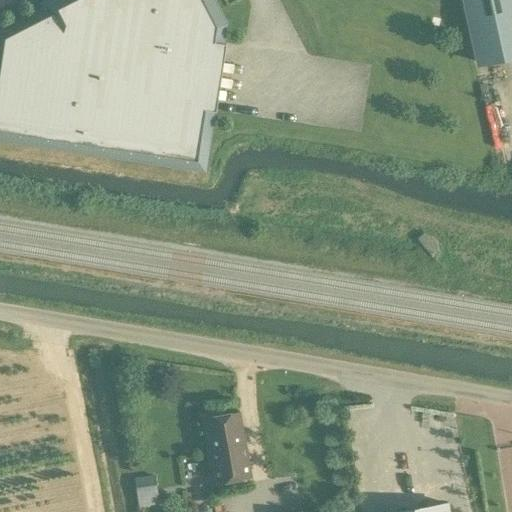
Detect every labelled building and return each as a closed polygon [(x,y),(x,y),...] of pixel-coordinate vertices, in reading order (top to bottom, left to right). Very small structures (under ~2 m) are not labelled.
[(0,55),(0,138),(204,169),(212,110),(215,110),(225,43),(215,42),(217,25),(204,0),(47,0),(42,3),(48,14),(3,36),(0,55)] [(511,0),(463,0),(478,65),(511,57),(511,0)] [(422,232),(415,238),(431,257),(438,251),(436,241),(431,235),(422,232)] [(216,482),(249,476),(238,413),(205,419),(216,482)] [(155,475),(134,477),(136,496),(137,495),(139,506),(158,503),(157,493),(155,475)]
